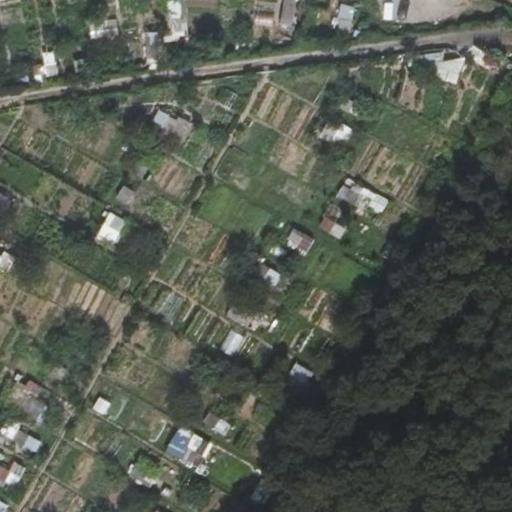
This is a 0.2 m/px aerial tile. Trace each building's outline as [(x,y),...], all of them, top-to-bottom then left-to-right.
[(184,0),(168,0),(169,34),(184,34),(184,0)] [(297,25),(297,0),(283,0),(282,25),(297,25)] [(340,4),(339,30),(352,30),(353,5),(340,4)] [(35,8),(38,23),(53,20),(50,5),(35,8)] [(116,19),(90,23),(92,40),(119,36),(116,19)] [(158,31),(145,32),(147,58),(159,57),(158,31)] [(48,77),(59,75),(55,50),(43,52),(48,77)] [(442,51),(415,55),(417,69),(429,67),(429,65),(443,63),(442,51)] [(86,58),(74,60),(76,72),(88,70),(86,58)] [(503,93),(509,82),(499,76),(492,88),(503,93)] [(368,107),(347,96),(340,107),(362,119),(368,107)] [(155,121),(164,126),(157,139),(166,144),(173,131),(186,137),(191,127),(186,124),(188,120),(177,114),(175,117),(161,109),(155,121)] [(330,121),(324,132),(345,144),(351,133),(330,121)] [(141,161),(134,171),(144,178),(151,167),(152,168),(159,157),(147,150),(140,161),(141,161)] [(177,162),(160,187),(175,196),(191,171),(177,162)] [(90,183),(85,190),(92,194),(97,187),(90,183)] [(108,195),(117,199),(123,187),(114,183),(108,195)] [(346,184),(339,195),(357,205),(363,194),(346,184)] [(377,193),(371,205),(383,212),(390,199),(377,193)] [(347,212),(326,199),(309,230),(326,240),(347,212)] [(98,201),(85,225),(95,231),(108,207),(98,201)] [(117,243),(130,221),(118,214),(105,236),(117,243)] [(313,251),(319,241),(296,228),(291,238),(313,251)] [(0,253),(0,268),(9,274),(19,257),(14,254),(11,259),(0,253)] [(277,285),(284,275),(262,261),(256,271),(277,285)] [(361,281),(367,284),(372,276),(367,272),(361,281)] [(249,328),(256,317),(235,305),(231,303),(228,308),(232,311),(229,316),(249,328)] [(293,375),(286,387),(309,400),(317,386),(310,383),(316,373),(298,363),(298,365),(290,360),(279,379),(285,383),(290,373),(293,375)] [(64,379),(68,369),(58,364),(53,373),(64,379)] [(29,387),(20,382),(7,406),(20,413),(22,410),(45,422),(43,426),(49,429),(52,423),(46,420),(52,408),(31,396),(32,393),(29,387)] [(253,390),(243,384),(236,395),(247,401),(253,390)] [(234,425),(212,411),(206,422),(227,435),(234,425)] [(4,432),(14,440),(25,445),(23,450),(29,453),(31,448),(38,452),(43,442),(19,430),(25,420),(13,414),(4,432)] [(250,450),(256,440),(247,433),(240,444),(250,450)] [(197,436),(184,458),(195,464),(200,454),(209,459),(217,446),(197,436)] [(145,482),(151,471),(140,465),(134,475),(145,482)] [(0,478),(7,481),(13,471),(2,466),(0,468),(0,478)] [(0,511),(4,511),(9,505),(0,499),(0,511)]
